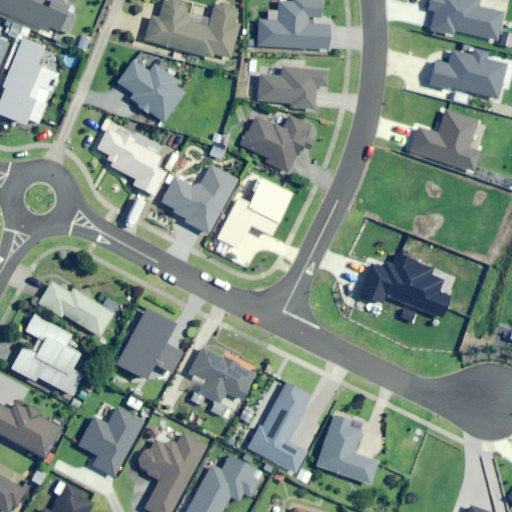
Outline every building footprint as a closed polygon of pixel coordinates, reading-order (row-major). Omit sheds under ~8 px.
[(68,6),(53,0),(50,0),(48,8),(38,4),(39,0),(0,0),(0,17),(52,39),(55,30),(66,34),(74,15),(66,11),(68,6)] [(184,12),(184,10),(183,8),(183,5),(181,3),(180,2),(178,0),(177,0),(164,0),(163,1),(161,3),(160,4),(160,5),(156,17),(149,15),(142,40),(209,60),(211,54),(225,59),(234,29),(237,18),(237,17),(237,14),(236,11),(235,9),(233,6),(231,4),(229,3),(226,2),(224,1),(221,1),(218,1),(215,2),(213,3),(211,5),(209,7),(207,9),(204,18),(184,12)] [(40,47),(19,39),(0,94),(0,116),(22,124),(24,119),(38,124),(45,103),(32,99),(37,87),(49,91),(55,74),(34,66),(40,47)] [(327,72),(304,69),(305,62),(282,59),(281,67),(259,65),(258,75),(255,101),(287,104),(287,109),(311,111),(313,86),(325,88),(327,72)] [(146,72),(130,61),(115,83),(131,94),(126,100),(161,123),(182,91),(172,85),(176,80),(151,64),(146,72)] [(311,140),(304,136),(308,127),(287,117),(280,130),(253,117),(239,146),(265,158),(264,162),(286,172),(298,148),(306,151),(311,140)] [(160,152),(107,124),(94,149),(107,155),(104,160),(109,163),(107,166),(133,179),(130,186),(151,197),(163,173),(152,168),(160,152)] [(172,209),(168,215),(205,235),(234,181),(207,167),(195,190),(172,178),(159,202),(172,209)] [(67,294),(49,283),(36,304),(59,318),(60,315),(97,336),(110,314),(70,290),(67,294)] [(172,324),(143,310),(114,366),(143,380),(151,365),(169,374),(180,353),(162,344),(172,324)] [(69,335),(31,315),(23,332),(36,339),(29,352),(20,347),(9,370),(32,382),(34,378),(70,396),(80,376),(69,370),(77,354),(63,347),(69,335)] [(254,371),(203,345),(188,374),(202,382),(191,402),(209,412),(218,416),(223,408),(217,405),(223,393),(239,401),(254,371)] [(287,442),(300,418),(302,419),(308,410),(304,407),(309,397),(295,389),(298,384),(288,378),(261,426),(258,424),(245,448),(293,474),(305,452),(287,442)] [(9,411),(0,406),(0,435),(42,458),(58,428),(48,422),(51,418),(15,399),(9,411)] [(112,476),(142,423),(115,408),(102,401),(77,446),(95,456),(91,464),(112,476)] [(348,421),(331,415),(313,466),(367,485),(375,462),(351,454),(359,431),(346,427),(348,421)] [(168,511),(204,445),(180,432),(174,444),(165,440),(162,445),(153,440),(148,449),(144,447),(134,467),(158,479),(142,508),(148,511),(168,511)] [(252,476),(255,469),(227,454),(219,470),(209,465),(183,511),(219,511),(228,497),(237,502),(241,494),(247,497),(257,479),(252,476)] [(43,473),(35,469),(29,480),(37,484),(43,473)] [(311,475),(300,469),(294,478),(306,485),(311,475)] [(0,510),(3,511),(6,511),(10,505),(14,507),(23,490),(0,477),(0,510)] [(64,484),(50,508),(43,504),(38,511),(85,511),(90,504),(75,495),(77,491),(64,484)]
